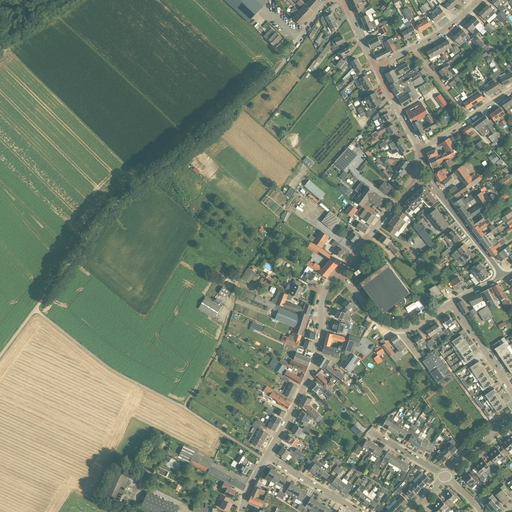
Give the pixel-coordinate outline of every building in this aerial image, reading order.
[(224,0),(249,22),(263,7),(255,0),(224,0)] [(300,12),(308,20),(314,13),(313,12),(306,5),(300,0),(293,0),(303,9),(300,12)] [(320,4),(315,0),(306,0),(309,2),(306,5),(313,12),(320,4)] [(383,10),(389,3),(384,0),(380,7),(383,10)] [(454,7),(447,0),(444,0),(442,3),(450,11),(454,7)] [(499,10),(504,5),(498,0),(493,0),(492,2),(499,10)] [(356,14),(362,11),(363,14),(366,12),(372,9),(370,5),(369,6),(369,7),(365,9),(362,3),(353,7),(356,14)] [(488,5),(484,10),(491,17),(495,13),(488,5)] [(436,13),(441,19),(446,15),(439,6),(437,7),(439,10),(436,13)] [(293,19),(301,26),(308,20),(300,12),(294,7),(290,12),(295,17),(293,19)] [(366,12),(367,16),(361,18),(364,25),(371,22),(368,16),(376,12),(372,9),(366,12)] [(403,11),(405,14),(408,21),(411,19),(408,13),(406,9),(403,11)] [(491,17),(484,10),(479,14),(486,22),(491,17)] [(498,13),(499,13),(505,19),(508,17),(502,10),(498,13)] [(441,19),(436,13),(433,15),(431,12),(429,13),(436,23),(441,19)] [(324,22),(326,25),(334,21),(331,15),(329,16),(327,13),(323,16),(326,21),(324,22)] [(505,19),(499,13),(497,15),(503,22),(506,20),(505,19)] [(425,16),(420,19),(426,29),(431,26),(425,16)] [(481,27),(482,25),(475,17),(470,22),(475,27),(478,24),(481,27)] [(426,29),(420,19),(414,22),(420,32),(426,29)] [(377,27),(378,29),(379,29),(384,25),(387,24),(389,22),(388,20),(386,22),(385,21),(377,26),(377,27)] [(334,21),(326,25),(328,28),(329,27),(331,33),(336,31),(335,28),(337,27),(334,21)] [(374,29),(377,27),(376,24),(374,21),(371,22),(364,25),(367,32),(374,29)] [(417,34),(411,24),(410,21),(404,24),(406,27),(411,37),(417,34)] [(481,40),(476,36),(480,32),(475,27),(470,22),(465,27),(473,34),(471,36),(473,38),(478,43),(481,40)] [(490,22),(488,24),(486,25),(493,32),(495,30),(493,27),(490,22)] [(388,32),(384,25),(379,29),(382,35),(388,32)] [(491,34),(493,32),(486,25),(484,27),(491,34)] [(406,27),(402,28),(400,30),(406,40),(411,37),(406,27)] [(264,37),(275,47),(283,39),(272,28),(264,37)] [(465,42),(468,40),(470,38),(462,30),(457,34),(465,42)] [(465,42),(457,34),(453,38),(461,46),(463,45),(465,42)] [(332,48),(333,52),(339,49),(338,46),(345,42),(342,36),(339,38),(338,38),(334,40),(335,40),(333,40),(332,42),(334,47),(332,48)] [(382,36),(377,38),(377,37),(368,43),(371,49),(381,44),(385,42),(382,36)] [(478,43),(473,38),(470,41),(476,47),(479,45),(477,43),(478,43)] [(384,42),(388,50),(375,57),(377,61),(391,54),(391,55),(397,51),(391,39),(384,42)] [(452,52),(454,51),(448,40),(443,43),(447,50),(450,48),(452,52)] [(443,56),(445,60),(447,58),(445,55),(445,53),(444,51),(447,50),(443,43),(438,46),(441,53),(443,56)] [(332,47),(328,44),(315,61),(309,69),(313,72),(332,47)] [(432,49),(436,56),(441,53),(438,46),(432,49)] [(338,53),(341,59),(342,59),(346,57),(345,55),(350,52),(348,48),(338,53)] [(436,56),(432,49),(427,52),(431,59),(436,56)] [(353,58),(348,60),(351,66),(350,66),(351,70),(355,68),(360,65),(357,59),(354,61),(353,58)] [(342,59),(341,59),(336,66),(340,69),(345,62),(342,59)] [(407,63),(401,67),(386,75),(391,85),(399,80),(411,71),(407,63)] [(450,67),(449,64),(439,72),(443,77),(449,72),(447,69),(450,67)] [(354,79),(358,77),(362,75),(361,72),(363,71),(360,65),(355,68),(356,71),(355,72),(356,74),(352,76),(354,79)] [(416,68),(411,71),(399,80),(391,85),(390,86),(396,96),(400,93),(399,91),(404,88),(411,84),(425,73),(423,70),(420,72),(416,68)] [(458,72),(458,73),(456,74),(452,69),(449,72),(443,77),(447,82),(453,76),(454,78),(460,75),(458,72)] [(494,82),(497,80),(493,73),(489,76),(490,79),(492,78),(494,82)] [(358,77),(361,83),(362,82),(364,85),(370,82),(366,76),(364,77),(362,75),(358,77)] [(504,86),(510,83),(506,76),(501,79),(504,86)] [(463,92),(459,87),(454,80),(449,84),(451,88),(454,86),(460,94),(463,92)] [(364,96),(367,94),(372,92),(370,89),(373,88),(370,82),(364,85),(360,87),(362,90),(364,89),(365,91),(362,93),(364,96)] [(495,82),(490,86),(494,92),(499,89),(495,82)] [(411,84),(404,88),(408,94),(399,100),(403,107),(413,101),(410,95),(409,94),(415,90),(411,84)] [(489,96),(494,92),(490,86),(484,89),(489,96)] [(348,96),(343,90),(340,93),(344,99),(348,96)] [(415,90),(409,94),(410,95),(413,101),(419,97),(415,90)] [(480,94),(478,91),(473,94),(478,102),(484,99),(480,94)] [(379,99),(379,98),(378,97),(376,93),(363,100),(369,111),(366,113),(369,118),(375,111),(373,109),(382,104),(379,99)] [(467,98),(473,106),(478,102),(473,94),(467,98),(468,98),(467,98)] [(448,104),(440,95),(435,98),(442,108),(448,104)] [(468,109),(473,106),(467,98),(462,101),(468,109)] [(511,114),(511,107),(507,100),(501,104),(505,110),(506,109),(510,116),(511,114)] [(406,111),(408,116),(413,124),(413,125),(418,122),(426,117),(429,115),(424,107),(421,102),(406,111)] [(366,115),(362,107),(357,109),(361,118),(366,115)] [(504,118),(506,116),(500,108),(495,111),(504,125),(507,123),(504,118)] [(380,125),(385,122),(385,123),(391,120),(387,114),(385,115),(382,109),(373,119),(374,122),(377,120),(380,125)] [(495,111),(490,115),(497,125),(499,123),(502,127),(504,125),(495,111)] [(426,117),(428,121),(430,125),(436,121),(435,119),(433,120),(429,115),(426,117)] [(496,132),(491,126),(494,124),(491,120),(489,121),(485,115),(481,118),(488,127),(490,131),(493,134),(493,135),(496,132)] [(487,133),(490,131),(488,127),(481,118),(477,122),(481,127),(487,133)] [(417,132),(419,137),(427,133),(426,133),(439,125),(436,121),(430,125),(427,126),(417,132)] [(417,132),(427,126),(426,123),(422,125),(421,123),(419,124),(418,122),(413,125),(417,132)] [(488,134),(487,133),(481,127),(477,122),(473,125),(477,131),(478,130),(484,137),(486,140),(488,138),(486,136),(488,134)] [(386,126),(381,129),(377,131),(380,135),(388,131),(390,135),(397,131),(394,125),(387,128),(386,126)] [(462,131),(465,136),(473,130),(470,126),(462,131)] [(398,140),(396,137),(390,140),(392,143),(394,143),(395,145),(396,145),(397,144),(399,147),(404,144),(401,138),(398,140)] [(455,148),(452,143),(449,139),(449,138),(438,146),(439,147),(442,146),(446,151),(438,155),(436,150),(436,151),(427,153),(429,159),(435,157),(436,157),(438,164),(443,162),(443,163),(451,159),(455,155),(453,150),(455,148)] [(478,151),(484,146),(480,142),(474,146),(478,151)] [(399,147),(397,148),(391,151),(392,154),(399,151),(402,156),(406,154),(405,152),(407,150),(404,144),(399,147)] [(334,163),(343,171),(357,155),(348,148),(334,163)] [(493,164),(499,160),(495,154),(489,158),(493,164)] [(303,161),(310,167),(314,162),(307,156),(303,161)] [(436,157),(429,160),(432,169),(439,166),(438,164),(436,157)] [(453,163),(451,159),(443,163),(446,169),(454,165),(453,163)] [(395,171),(402,177),(406,171),(404,170),(409,162),(402,162),(395,171)] [(470,177),(468,174),(462,166),(460,168),(460,167),(443,182),(447,187),(455,181),(455,180),(458,177),(464,185),(466,185),(467,186),(473,181),(472,179),(475,177),(475,178),(476,177),(474,174),(470,177)] [(434,174),(439,183),(444,179),(443,176),(446,174),(443,169),(434,174)] [(385,170),(382,172),(387,179),(390,176),(385,170)] [(345,171),(340,178),(344,181),(349,174),(345,171)] [(402,177),(395,171),(393,174),(394,175),(390,180),(394,182),(396,180),(398,182),(402,177)] [(475,177),(472,179),(473,181),(467,186),(466,185),(458,189),(452,194),(452,195),(453,194),(455,197),(470,188),(482,180),(479,175),(475,178),(475,177)] [(511,178),(509,175),(496,184),(499,189),(511,180),(511,178)] [(321,200),(325,194),(310,181),(305,186),(321,200)] [(385,200),(369,188),(361,182),(355,190),(361,195),(355,202),(359,204),(362,207),(363,208),(369,200),(379,208),(385,200)] [(384,182),(379,189),(387,194),(390,191),(391,192),(394,188),(389,184),(388,185),(384,182)] [(419,190),(426,198),(430,194),(423,186),(419,191),(419,190)] [(291,187),(286,196),(290,198),(295,190),(291,187)] [(482,192),(479,194),(475,197),(475,198),(470,202),(463,206),(458,210),(466,221),(471,218),(478,213),(483,210),(483,209),(502,196),(499,193),(496,195),(496,194),(493,196),(490,193),(491,192),(489,189),(482,193),(482,192)] [(424,200),(426,198),(419,190),(418,191),(419,191),(414,195),(422,204),(425,201),(424,200)] [(458,210),(463,206),(470,202),(475,198),(475,197),(479,194),(477,192),(464,200),(462,197),(454,204),(458,210)] [(430,194),(426,198),(424,200),(425,201),(428,203),(433,198),(431,195),(432,195),(431,195),(430,194)] [(422,204),(414,195),(410,199),(418,208),(422,204)] [(428,203),(431,207),(437,202),(433,198),(428,203)] [(405,203),(406,204),(412,210),(413,212),(418,208),(410,199),(405,203)] [(408,214),(412,210),(406,204),(402,208),(408,214)] [(345,212),(352,218),(357,210),(351,205),(345,212)] [(356,214),(370,224),(376,217),(369,212),(363,208),(362,207),(356,214)] [(449,225),(449,226),(447,223),(445,220),(444,220),(442,218),(443,217),(440,214),(440,215),(438,212),(436,209),(428,216),(429,217),(428,217),(431,221),(432,220),(433,222),(432,223),(435,227),(436,226),(438,228),(437,228),(440,232),(441,231),(441,232),(449,226),(449,225)] [(480,214),(482,216),(474,222),(471,218),(466,221),(472,230),(484,221),(485,221),(488,219),(490,217),(487,213),(485,210),(480,214)] [(281,220),(286,222),(290,213),(285,211),(281,220)] [(332,230),(341,219),(331,211),(322,222),(332,230)] [(397,215),(396,214),(388,224),(391,226),(388,230),(394,235),(397,231),(399,232),(400,230),(402,231),(405,225),(404,224),(406,222),(403,220),(406,216),(400,211),(397,215)] [(505,222),(511,216),(511,211),(501,219),(502,219),(499,221),(497,218),(494,220),(496,224),(498,226),(504,222),(505,222)] [(350,224),(365,234),(369,228),(360,222),(354,218),(350,224)] [(491,223),(488,219),(485,221),(484,221),(472,230),(479,240),(487,234),(486,232),(483,234),(481,230),(488,225),(487,225),(491,223)] [(433,241),(424,229),(426,228),(423,224),(421,226),(418,223),(413,227),(419,235),(430,248),(436,244),(433,241)] [(352,228),(345,236),(348,238),(355,243),(359,238),(356,235),(357,233),(352,228)] [(487,234),(479,240),(487,250),(499,241),(503,238),(503,237),(501,239),(499,236),(493,240),(492,239),(490,241),(488,239),(492,236),(490,234),(498,229),(497,228),(487,234)] [(449,243),(452,246),(461,239),(458,235),(457,236),(453,230),(447,235),(444,238),(448,243),(449,243)] [(310,235),(308,239),(322,248),(329,237),(321,231),(316,238),(310,235)] [(387,246),(395,254),(394,255),(397,257),(400,254),(398,251),(391,244),(389,246),(388,245),(391,240),(384,235),(380,240),(387,246)] [(496,255),(499,254),(496,249),(501,245),(506,241),(503,238),(499,241),(487,250),(493,258),(494,258),(494,257),(496,255)] [(345,252),(338,246),(339,244),(335,240),(331,245),(337,250),(335,253),(340,258),(345,252)] [(327,278),(340,262),(333,257),(332,257),(319,248),(311,243),(308,247),(329,261),(323,269),(315,263),(314,265),(309,262),(307,266),(312,269),(312,268),(327,278)] [(456,249),(457,251),(456,252),(460,257),(469,250),(464,244),(461,247),(460,246),(456,249)] [(442,254),(444,257),(451,251),(448,248),(442,254)] [(505,249),(499,254),(496,255),(501,262),(509,256),(505,249)] [(469,250),(460,257),(465,263),(470,259),(470,257),(473,255),(469,250)] [(472,274),(474,277),(484,269),(480,264),(477,266),(476,265),(473,268),(473,269),(471,271),(473,273),(472,274)] [(363,287),(380,310),(383,314),(397,304),(397,305),(398,305),(399,306),(400,306),(401,306),(402,306),(403,306),(404,305),(405,305),(405,304),(406,303),(406,302),(406,301),(406,300),(405,299),(405,298),(404,298),(410,293),(390,267),(383,272),(382,271),(377,275),(378,276),(363,287)] [(484,269),(474,277),(477,280),(478,279),(480,281),(482,279),(483,281),(486,278),(485,277),(488,274),(484,269)] [(320,277),(312,272),(310,275),(306,273),(302,279),(310,283),(312,281),(316,283),(320,277)] [(260,276),(262,277),(266,280),(272,283),(274,280),(270,278),(271,276),(266,273),(265,275),(262,273),(260,276)] [(458,277),(450,282),(448,284),(451,288),(453,287),(456,291),(456,290),(456,291),(456,290),(463,286),(464,286),(464,285),(458,277)] [(294,280),(291,286),(289,284),(286,290),(285,291),(288,293),(293,296),(298,299),(304,288),(300,286),(301,284),(294,280)] [(226,282),(219,294),(226,298),(233,286),(226,282)] [(435,286),(429,290),(436,299),(440,296),(441,297),(442,295),(440,292),(446,287),(447,287),(443,282),(436,287),(435,286)] [(501,285),(499,286),(498,284),(493,287),(496,292),(501,300),(506,297),(501,289),(503,288),(501,285)] [(239,294),(275,310),(277,306),(280,307),(301,313),(309,316),(309,315),(312,306),(307,304),(305,309),(285,302),(286,299),(291,300),(293,296),(288,293),(288,295),(282,293),(283,292),(279,290),(275,299),(273,298),(271,302),(268,301),(269,299),(265,298),(264,299),(256,295),(242,289),(239,294)] [(487,290),(481,293),(488,306),(494,303),(487,290)] [(471,307),(473,306),(475,312),(487,306),(480,293),(467,299),(468,299),(471,307)] [(221,307),(206,297),(198,309),(214,319),(221,307)] [(345,313),(348,315),(351,312),(349,310),(351,308),(356,312),(359,309),(352,302),(351,303),(348,300),(343,305),(346,308),(343,311),(345,313)] [(508,303),(507,300),(502,303),(505,307),(507,310),(511,308),(509,305),(511,305),(509,302),(508,303)] [(465,316),(470,314),(462,301),(458,304),(464,315),(465,315),(465,316)] [(275,320),(290,326),(292,327),(295,328),(293,333),(302,336),(315,340),(316,334),(307,331),(307,332),(304,331),(309,316),(301,313),(300,316),(280,308),(280,307),(277,306),(275,310),(278,312),(275,320)] [(342,320),(343,319),(345,313),(343,311),(342,311),(342,312),(338,311),(335,317),(342,320)] [(443,320),(448,327),(448,328),(454,324),(453,322),(449,316),(443,320)] [(333,331),(346,335),(348,329),(344,328),(345,324),(335,321),(334,325),(333,328),(334,328),(333,331)] [(264,328),(253,322),(250,327),(261,332),(264,328)] [(441,330),(442,330),(438,324),(432,328),(438,336),(443,333),(441,330)] [(455,336),(448,328),(448,327),(446,329),(452,338),(455,336)] [(426,331),(430,337),(432,340),(438,336),(432,328),(426,331)] [(452,338),(446,329),(443,331),(449,340),(452,338)] [(302,336),(293,333),(292,332),(291,335),(290,335),(288,338),(286,343),(285,343),(290,345),(297,348),(302,336)] [(360,343),(349,339),(346,338),(328,333),(323,353),(338,358),(341,350),(346,352),(353,354),(355,350),(353,350),(354,347),(360,349),(362,343),(360,343)] [(419,350),(425,345),(423,342),(425,341),(421,335),(415,340),(419,345),(417,347),(419,350)] [(453,348),(455,346),(464,340),(462,336),(461,335),(456,339),(455,336),(452,338),(449,340),(448,341),(453,348)] [(407,348),(397,336),(391,340),(398,349),(395,352),(393,350),(392,351),(386,344),(384,341),(384,340),(383,339),(380,342),(383,346),(382,346),(376,351),(379,354),(385,349),(395,363),(401,358),(404,356),(401,352),(407,348)] [(431,339),(429,341),(432,346),(435,350),(438,348),(435,343),(434,344),(431,339)] [(501,339),(494,344),(497,347),(495,349),(495,350),(498,353),(507,347),(504,343),(501,339)] [(301,347),(311,350),(314,343),(306,340),(306,341),(304,341),(301,347)] [(467,344),(464,340),(455,346),(458,351),(467,344)] [(470,348),(467,344),(458,351),(461,355),(470,348)] [(510,352),(507,347),(498,353),(501,358),(510,352)] [(461,355),(464,359),(473,353),(470,348),(461,355)] [(351,357),(343,367),(348,370),(347,370),(350,373),(356,365),(353,363),(357,357),(353,354),(346,352),(344,355),(351,357)] [(451,373),(437,354),(436,352),(425,360),(423,362),(429,370),(428,371),(438,384),(451,373)] [(504,362),(511,356),(511,354),(510,352),(501,358),(504,362)] [(311,359),(296,353),(294,360),(308,366),(311,359)] [(473,353),(464,359),(467,364),(476,357),(473,353)] [(335,371),(332,369),(328,365),(330,361),(323,357),(318,365),(322,369),(332,376),(338,381),(340,382),(344,376),(338,371),(335,371)] [(286,366),(280,363),(277,361),(273,359),(269,364),(273,367),(272,368),(279,372),(281,374),(284,369),(286,366)] [(305,373),(306,373),(308,367),(291,360),(289,366),(298,369),(298,370),(305,373)] [(467,369),(471,374),(473,372),(482,366),(479,362),(479,361),(470,368),(467,369)] [(473,372),(476,376),(485,370),(482,366),(473,372)] [(485,370),(476,376),(479,381),(488,374),(485,370)] [(303,380),(287,371),(284,375),(290,379),(300,385),(303,380)] [(294,393),(297,386),(288,382),(290,379),(284,375),(281,374),(279,372),(277,376),(283,379),(282,381),(287,383),(285,388),(294,393)] [(332,388),(335,384),(330,379),(327,382),(319,373),(315,377),(324,386),(326,389),(330,385),(332,388)] [(488,374),(479,381),(482,385),(491,379),(488,374)] [(491,379),(482,385),(485,389),(494,383),(491,379)] [(327,393),(329,396),(332,394),(329,390),(329,391),(328,391),(325,387),(323,389),(314,382),(310,387),(316,393),(320,397),(323,393),(321,391),(321,390),(325,394),(327,393)] [(264,392),(270,397),(281,404),(281,406),(288,410),(291,405),(280,398),(272,393),(273,391),(273,390),(267,386),(263,392),(264,392)] [(285,395),(291,399),(294,393),(285,388),(283,392),(282,391),(281,392),(275,388),(273,390),(281,396),(282,394),(285,395)] [(494,389),(483,397),(486,401),(497,394),(495,390),(495,389),(494,389)] [(316,394),(313,397),(318,401),(319,401),(324,407),(325,406),(327,409),(329,407),(321,399),(316,394)] [(500,398),(497,394),(486,401),(489,405),(491,404),(500,398)] [(305,396),(300,405),(301,406),(306,411),(311,417),(312,417),(318,422),(322,418),(317,413),(316,413),(310,407),(308,406),(311,400),(305,396)] [(500,398),(491,404),(494,408),(503,402),(500,398)] [(276,414),(283,418),(286,412),(279,409),(277,411),(265,402),(263,405),(268,408),(270,410),(276,413),(276,414)] [(503,402),(494,408),(497,412),(497,413),(507,407),(506,406),(503,402)] [(278,426),(282,420),(274,416),(276,414),(276,413),(270,410),(268,408),(266,413),(271,416),(269,420),(278,426)] [(311,420),(312,418),(301,412),(301,413),(300,413),(299,414),(300,415),(298,419),(300,420),(299,423),(306,427),(307,428),(309,424),(309,423),(311,420)] [(488,413),(486,414),(488,417),(491,422),(494,420),(490,415),(490,416),(488,413)] [(382,427),(388,430),(395,417),(393,416),(391,419),(388,417),(382,427)] [(388,430),(393,433),(401,420),(395,417),(388,430)] [(256,424),(261,426),(267,430),(268,428),(275,432),(278,426),(269,420),(268,420),(266,424),(258,420),(258,421),(256,424)] [(393,433),(399,436),(404,427),(400,424),(402,421),(401,420),(393,433)] [(268,434),(260,430),(260,431),(259,430),(261,426),(256,424),(254,423),(252,426),(255,428),(252,434),(256,437),(264,441),(268,434)] [(404,427),(399,436),(404,439),(410,430),(412,431),(415,426),(412,424),(409,429),(404,427)] [(306,427),(304,430),(296,425),(292,432),(300,436),(302,432),(304,434),(305,431),(310,433),(312,431),(307,428),(306,427)] [(351,429),(354,432),(357,436),(361,432),(355,425),(351,429)] [(414,433),(418,427),(415,426),(412,431),(411,432),(413,433),(412,435),(408,442),(414,445),(419,436),(414,433)] [(421,432),(419,436),(414,445),(419,448),(425,439),(421,437),(423,433),(421,432)] [(284,440),(294,447),(296,444),(294,442),(296,440),(289,434),(284,440)] [(264,441),(256,437),(252,444),(260,448),(264,441)] [(428,452),(432,444),(430,442),(425,439),(419,448),(424,451),(425,450),(428,452)] [(366,453),(372,443),(367,440),(362,448),(358,445),(353,452),(359,455),(361,451),(362,451),(366,453)] [(503,450),(508,456),(510,454),(509,452),(511,449),(511,447),(506,440),(503,443),(504,443),(503,445),(505,448),(503,450)] [(447,448),(452,454),(457,449),(452,444),(449,441),(444,446),(445,446),(447,448)] [(378,446),(372,443),(366,453),(370,455),(368,458),(367,458),(364,462),(368,464),(372,456),(378,446)] [(183,445),(178,455),(168,450),(166,454),(177,459),(199,470),(207,473),(206,474),(227,484),(227,482),(244,490),(246,485),(228,477),(228,476),(209,468),(213,460),(183,445)] [(383,450),(378,446),(372,456),(376,459),(373,464),(374,464),(372,467),(375,469),(380,460),(381,459),(378,458),(383,450)] [(442,453),(448,459),(452,454),(447,448),(445,446),(440,451),(442,453)] [(137,467),(141,469),(151,449),(147,448),(137,467)] [(297,454),(294,452),(291,449),(289,452),(283,448),(279,453),(286,459),(289,455),(294,458),(297,454)] [(297,449),(294,452),(297,454),(301,457),(303,453),(297,449)] [(493,452),(499,460),(501,462),(505,459),(505,458),(508,456),(503,450),(500,452),(498,449),(496,450),(495,450),(493,452)] [(447,459),(448,459),(442,453),(440,451),(439,450),(437,452),(440,455),(437,458),(443,463),(447,459),(448,460),(448,459),(447,459)] [(389,462),(393,455),(387,452),(383,459),(389,462)] [(489,462),(494,468),(498,464),(497,462),(499,460),(493,452),(490,454),(490,455),(489,456),(492,460),(489,462)] [(393,455),(389,462),(394,465),(398,458),(393,455)] [(240,456),(236,462),(238,463),(234,468),(235,468),(237,470),(245,474),(249,468),(241,463),(242,461),(244,459),(240,456)] [(312,461),(315,464),(310,471),(315,474),(324,462),(322,461),(320,464),(317,461),(319,458),(316,456),(312,461)] [(333,471),(336,473),(340,468),(343,463),(335,458),(332,461),(338,465),(333,471)] [(398,458),(394,465),(400,468),(404,462),(398,458)] [(479,463),(486,472),(490,468),(491,470),(494,468),(489,462),(487,464),(484,460),(482,462),(482,461),(479,463)] [(320,478),(324,472),(327,469),(324,466),(326,464),(324,462),(315,474),(320,478)] [(409,465),(404,462),(400,468),(402,470),(400,473),(403,474),(400,480),(402,481),(407,473),(405,472),(409,465)] [(484,477),(488,474),(486,472),(479,463),(476,466),(477,467),(475,468),(478,471),(475,473),(480,479),(483,477),(484,477)] [(272,479),(276,472),(271,469),(267,476),(272,479)] [(117,504),(129,478),(113,471),(101,497),(117,504)] [(276,472),(272,479),(271,482),(274,484),(272,487),(274,488),(276,485),(282,475),(276,472)] [(330,476),(324,472),(320,478),(325,482),(330,476)] [(424,474),(420,479),(425,484),(426,484),(430,479),(424,474)] [(463,478),(467,482),(467,483),(470,486),(473,483),(476,485),(480,481),(474,475),(471,477),(469,474),(467,476),(466,475),(463,478)] [(281,488),(283,486),(287,479),(282,475),(276,485),(281,488)] [(357,485),(359,487),(360,487),(364,482),(367,478),(364,476),(361,480),(357,485)] [(332,484),(337,488),(342,481),(337,477),(332,484)] [(421,489),(425,484),(420,479),(415,483),(421,489)] [(342,491),(346,485),(342,481),(337,488),(342,491)] [(229,488),(230,486),(230,485),(224,482),(221,489),(226,491),(225,493),(224,495),(232,498),(235,491),(229,488)] [(267,487),(259,482),(255,487),(259,489),(265,491),(267,487)] [(346,485),(342,491),(347,495),(353,486),(348,482),(348,483),(346,485)] [(292,494),(296,487),(291,483),(287,490),(285,493),(290,496),(292,493),(292,494)] [(421,489),(415,483),(413,486),(411,488),(416,493),(421,489)] [(511,499),(507,494),(510,492),(504,485),(500,488),(502,490),(496,495),(504,505),(505,504),(505,505),(508,503),(507,502),(511,499)] [(290,496),(294,498),(292,502),(294,503),(296,499),(297,497),(301,490),(296,487),(292,494),(292,493),(290,496)] [(364,490),(360,487),(359,487),(353,495),(358,499),(363,493),(364,490)] [(416,493),(411,488),(406,493),(412,498),(416,494),(417,494),(416,494),(416,493)] [(301,490),(297,497),(296,499),(301,502),(307,493),(301,490)] [(368,507),(375,498),(371,495),(374,493),(372,491),(368,497),(363,503),(368,507)] [(457,497),(454,494),(453,495),(449,491),(447,493),(448,494),(446,496),(448,499),(446,501),(453,508),(455,505),(452,502),(457,497)] [(141,506),(153,511),(176,511),(179,507),(168,502),(147,493),(141,506)] [(368,497),(363,493),(358,499),(363,503),(368,497)] [(229,499),(221,495),(218,501),(222,502),(220,508),(228,511),(231,504),(227,502),(229,499)] [(500,509),(495,503),(497,501),(492,495),(487,500),(489,502),(486,505),(492,511),(491,511),(496,511),(497,511),(500,509)] [(260,507),(263,501),(250,496),(248,501),(260,507)] [(403,507),(404,506),(404,507),(404,506),(408,502),(402,496),(400,499),(397,497),(395,499),(398,501),(403,507)] [(306,505),(305,507),(310,510),(316,501),(310,498),(306,505)] [(375,511),(377,510),(381,504),(379,502),(379,501),(375,498),(368,507),(373,511),(373,510),(375,511)] [(437,504),(444,511),(448,511),(453,508),(446,501),(444,503),(441,500),(439,502),(437,504)] [(311,511),(316,511),(321,504),(316,501),(310,510),(309,511),(311,511),(312,511),(311,511)] [(393,506),(399,511),(403,507),(398,501),(393,506)] [(205,504),(205,507),(203,507),(203,503),(194,502),(192,511),(195,511),(207,511),(208,505),(205,504)]
